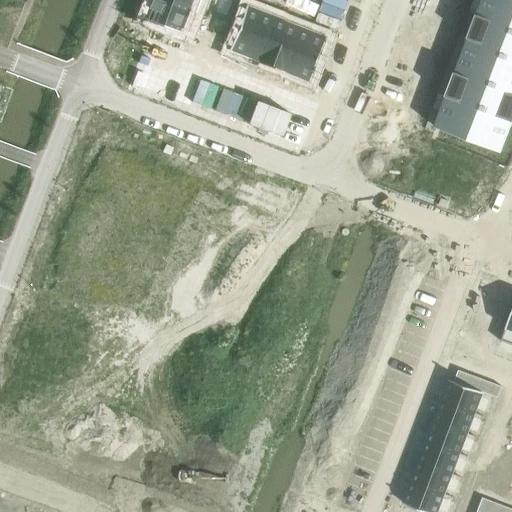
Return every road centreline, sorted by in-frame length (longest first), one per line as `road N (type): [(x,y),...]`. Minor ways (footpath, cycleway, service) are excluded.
road 1 (residential): [(487,241),(375,511)]
road 2 (residential): [(331,178),(82,83)]
road 3 (residential): [(82,83),(0,300)]
road 4 (residential): [(331,178),(398,0)]
